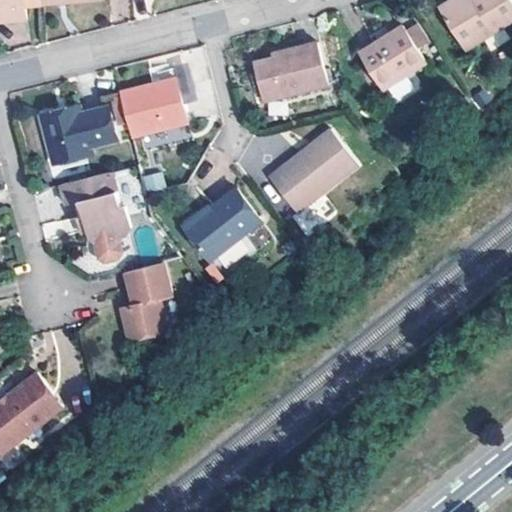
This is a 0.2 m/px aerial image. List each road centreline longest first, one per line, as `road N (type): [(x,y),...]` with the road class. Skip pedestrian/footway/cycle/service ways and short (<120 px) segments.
road 1 (residential): [(202,33),(0,77)]
road 2 (residential): [(0,113),(37,255)]
road 3 (residential): [(337,0),(202,33)]
